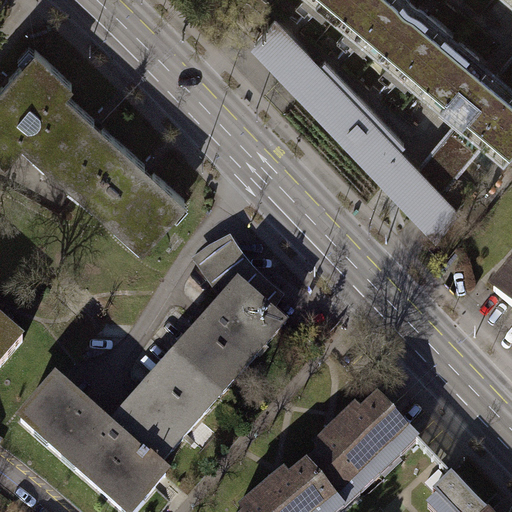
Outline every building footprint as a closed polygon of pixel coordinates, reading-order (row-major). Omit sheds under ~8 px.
[(511,143),(511,85),(499,74),(489,67),(410,0),(319,0),(422,87),(428,80),(447,95),(459,80),(470,90),(478,96),(460,117),(485,138),(503,153),(511,143)] [(457,207),(440,190),(418,167),(411,160),(399,148),(404,141),(323,60),(318,64),(275,18),(254,41),(391,183),(428,222),(438,232),(457,207)] [(23,136),(64,91),(72,82),(37,50),(0,90),(0,152),(4,156),(23,136)] [(511,57),(499,74),(511,85),(511,57)] [(64,91),(23,136),(48,158),(46,161),(67,181),(70,178),(83,190),(124,145),(64,91)] [(460,117),(418,167),(440,190),(485,138),(460,117)] [(124,145),(83,190),(94,200),(92,203),(115,224),(118,221),(143,243),(183,200),(124,145)] [(193,260),(225,304),(227,301),(202,264),(212,255),(229,276),(233,276),(241,286),(238,289),(270,317),(284,298),(253,270),(229,236),(193,260)] [(202,264),(227,301),(238,289),(241,286),(233,276),(229,276),(212,255),(202,264)] [(511,305),(511,268),(494,290),(511,305)] [(270,317),(238,289),(227,301),(225,304),(174,360),(218,399),(282,328),(270,317)] [(0,323),(0,365),(21,342),(0,323)] [(174,360),(113,428),(157,467),(218,399),(174,360)] [(167,476),(157,467),(113,428),(69,390),(67,393),(54,382),(20,421),(122,511),(126,511),(138,499),(142,504),(167,476)] [(320,455),(304,470),(341,511),(343,511),(359,497),(350,488),(391,448),(401,459),(418,442),(376,400),(362,414),(356,408),(314,449),(320,455)] [(341,511),(304,470),(288,483),(282,475),(239,509),(240,511),(341,511)] [(451,475),(432,495),(448,511),(479,511),(482,509),(451,475)]
